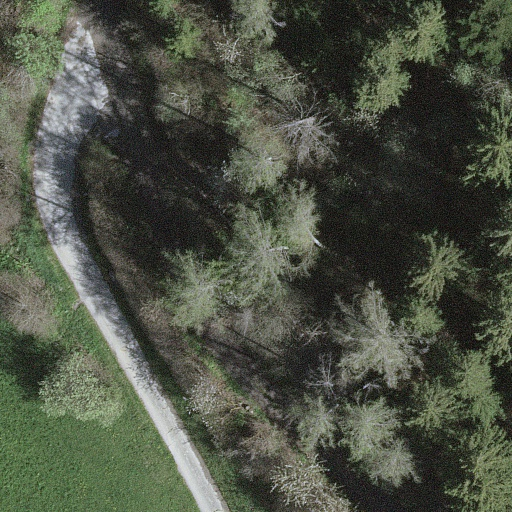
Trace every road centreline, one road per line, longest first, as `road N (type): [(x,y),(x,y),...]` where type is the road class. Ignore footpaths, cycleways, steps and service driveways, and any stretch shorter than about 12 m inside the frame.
road 1 (track): [(400,511),(264,392),(105,0)]
road 2 (unclassified): [(184,511),(50,235),(102,0)]
